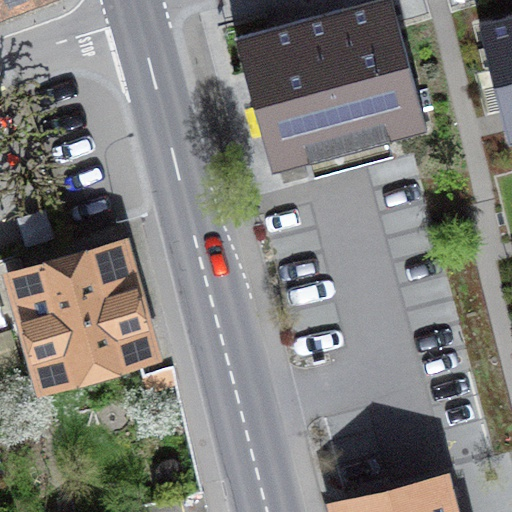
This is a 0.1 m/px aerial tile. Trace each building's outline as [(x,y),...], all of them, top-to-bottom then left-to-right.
[(0,0),(0,27),(70,0),(0,0)] [(350,0),(332,0),(209,39),(254,181),(394,137),(350,0)] [(511,15),(482,23),(511,141),(511,140),(511,15)] [(48,398),(167,364),(132,243),(14,277),(48,398)] [(465,511),(457,478),(341,506),(342,511),(465,511)]
